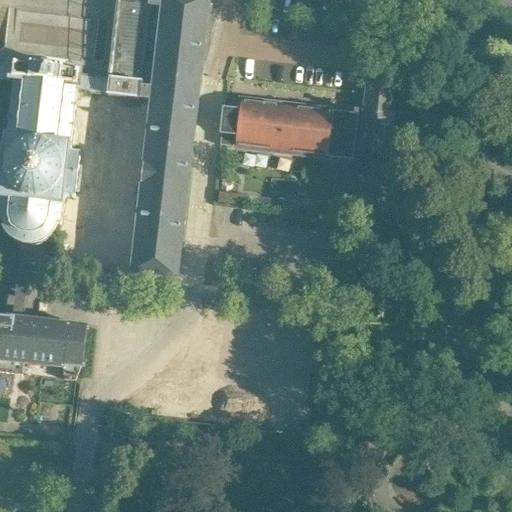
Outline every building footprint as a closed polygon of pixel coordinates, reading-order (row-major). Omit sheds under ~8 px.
[(119,0),(110,82),(108,97),(108,98),(140,102),(140,100),(151,102),(132,274),(131,274),(131,276),(133,276),(176,281),(178,282),(179,279),(178,279),(194,143),(199,102),(210,1),(199,0),(119,0)] [(15,67),(14,68),(0,67),(0,82),(14,84),(6,151),(0,149),(0,190),(0,191),(0,192),(1,192),(0,200),(0,219),(2,220),(2,223),(4,228),(6,233),(9,237),(12,240),(16,243),(20,245),(23,246),(25,246),(30,247),(35,246),(40,245),(44,243),(48,240),(52,236),(55,232),(57,228),(57,226),(61,227),(63,210),(64,210),(65,199),(75,200),(80,159),(70,158),(78,93),(108,97),(110,82),(80,77),(80,75),(15,67)] [(369,73),(367,93),(361,151),(386,154),(389,129),(393,129),(394,117),(391,116),(395,76),(369,73)] [(225,102),(220,146),(353,162),(358,115),(358,113),(350,112),(350,114),(225,102)] [(235,197),(233,209),(245,210),(246,198),(235,197)] [(14,321),(26,322),(33,265),(35,246),(30,247),(25,246),(23,246),(14,321)] [(82,368),(86,329),(26,322),(14,321),(0,319),(0,374),(11,376),(15,364),(63,369),(65,382),(76,383),(80,371),(80,368),(82,368)]
